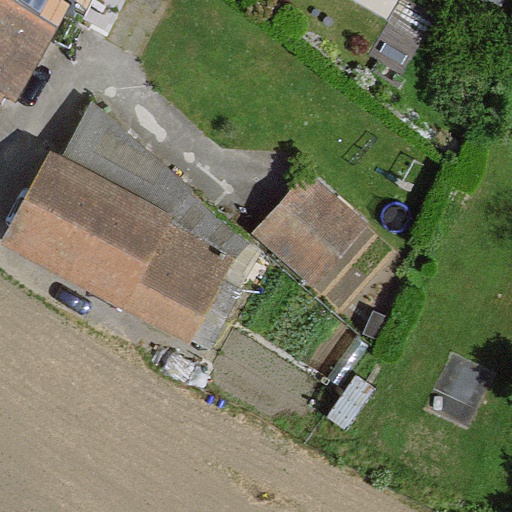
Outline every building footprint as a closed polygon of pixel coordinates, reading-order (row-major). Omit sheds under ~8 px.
[(68,23),(29,0),(0,0),(0,14),(57,45),(68,23)] [(101,0),(29,0),(68,23),(86,30),(101,0)] [(0,14),(0,111),(4,113),(15,119),(57,45),(0,14)] [(67,166),(164,216),(189,188),(99,106),(67,166)] [(164,216),(67,166),(26,244),(118,297),(164,216)] [(315,179),(264,238),(313,280),(364,223),(315,179)] [(189,188),(164,216),(228,250),(243,235),(189,188)] [(228,250),(164,216),(118,297),(186,334),(228,250)]
